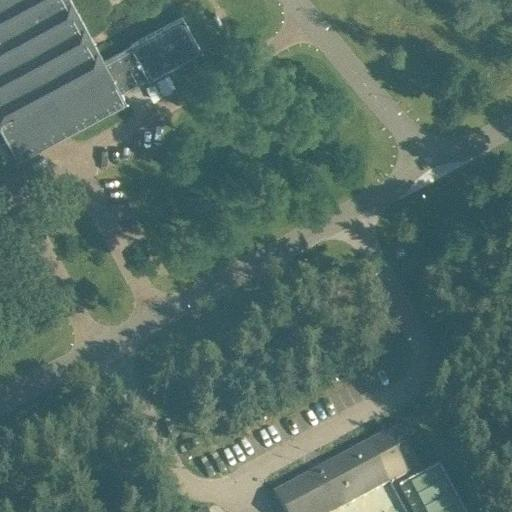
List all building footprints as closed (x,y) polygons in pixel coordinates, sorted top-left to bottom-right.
[(0,0),(0,123),(17,156),(124,98),(120,90),(147,75),(148,77),(200,49),(182,17),(131,44),(131,46),(104,60),(71,0),(0,0)] [(129,5),(126,0),(98,0),(107,17),(129,5)] [(155,81),(162,96),(170,92),(162,77),(155,81)] [(147,86),(155,100),(162,96),(154,82),(147,86)] [(208,359),(214,369),(235,358),(229,347),(208,359)] [(273,495),(282,511),(335,511),(406,475),(386,436),(273,495)]
